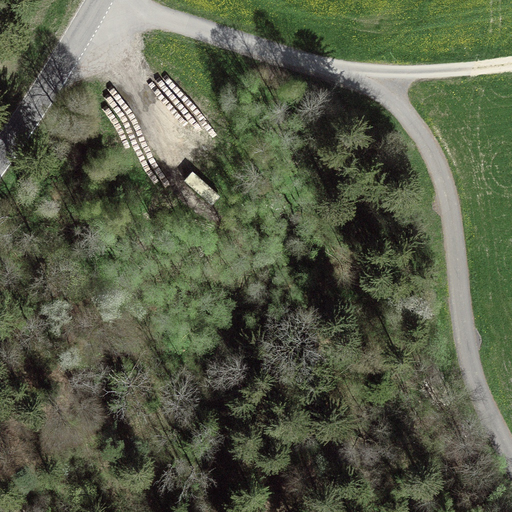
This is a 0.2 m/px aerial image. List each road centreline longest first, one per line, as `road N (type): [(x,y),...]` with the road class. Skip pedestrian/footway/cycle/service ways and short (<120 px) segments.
road 1 (unclassified): [(116,0),(228,42),(379,80)]
road 2 (tertiary): [(99,0),(0,156)]
road 3 (track): [(511,66),(379,80)]
